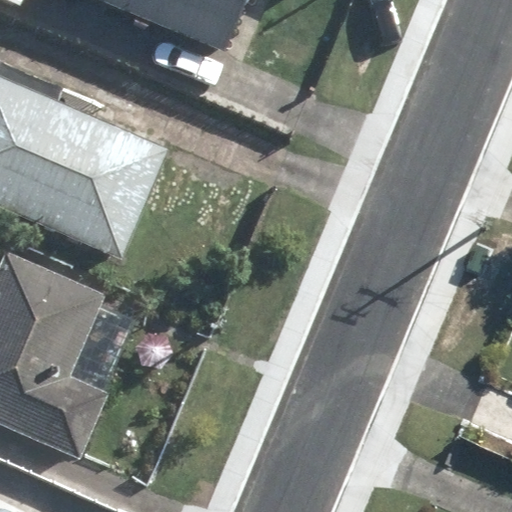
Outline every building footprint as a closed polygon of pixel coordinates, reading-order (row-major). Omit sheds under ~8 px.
[(14,0),(0,0),(0,8),(8,12),(14,0)] [(108,17),(66,0),(27,0),(18,24),(93,55),(108,17)] [(247,0),(82,0),(224,58),(247,0)] [(170,155),(0,84),(0,215),(123,267),(170,155)] [(106,301),(6,258),(0,271),(0,430),(80,465),(109,399),(71,383),(106,301)]
